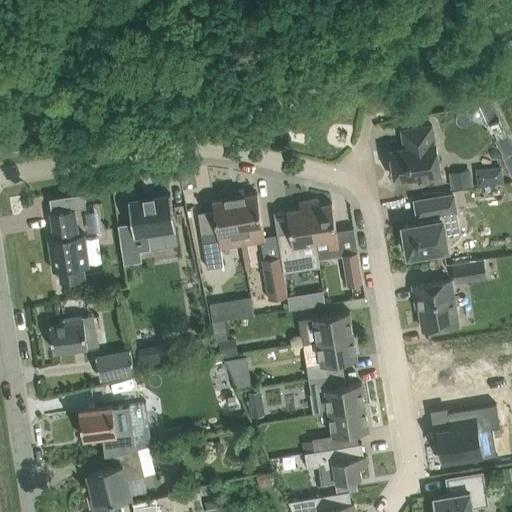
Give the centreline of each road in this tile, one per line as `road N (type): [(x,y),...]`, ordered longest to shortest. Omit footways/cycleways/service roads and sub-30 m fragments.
road 1 (unclassified): [(391,511),(412,470),(362,178),(212,148),(0,175)]
road 2 (tertiary): [(35,511),(0,289)]
